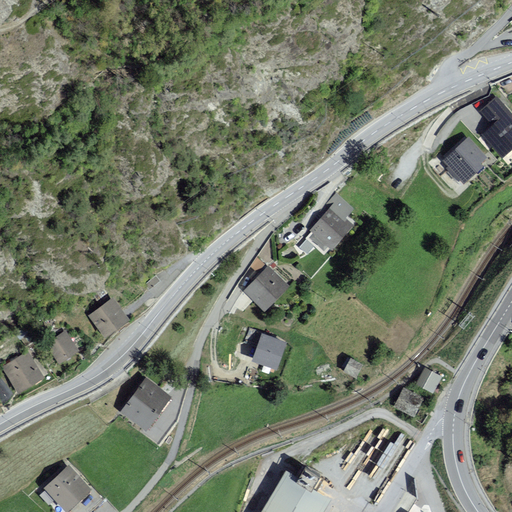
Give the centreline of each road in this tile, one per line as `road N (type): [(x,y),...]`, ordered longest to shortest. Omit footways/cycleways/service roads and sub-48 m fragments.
road 1 (tertiary): [(292,194),(195,269),(127,351),(94,377),(0,424)]
road 2 (residential): [(292,194),(209,321),(173,445),(124,511)]
road 3 (tertiary): [(434,96),(292,194)]
road 4 (tertiary): [(511,301),(454,415)]
road 5 (residential): [(454,415),(433,425),(379,511)]
